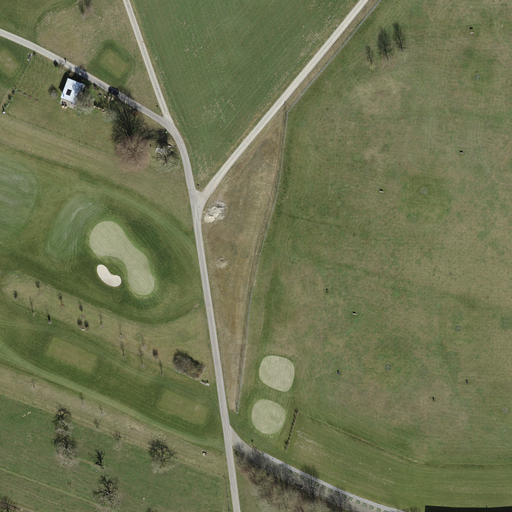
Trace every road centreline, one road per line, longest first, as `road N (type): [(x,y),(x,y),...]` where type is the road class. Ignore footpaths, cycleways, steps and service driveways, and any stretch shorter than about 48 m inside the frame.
road 1 (unclassified): [(195,210),(242,511)]
road 2 (track): [(361,0),(195,210)]
road 3 (track): [(131,0),(195,210)]
road 4 (track): [(175,124),(0,32)]
